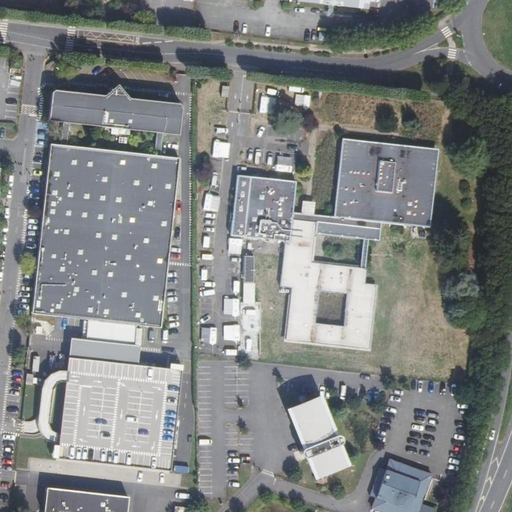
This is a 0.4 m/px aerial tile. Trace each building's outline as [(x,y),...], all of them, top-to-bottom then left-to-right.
[(367,0),(296,0),(297,1),(367,9),(367,0)] [(415,6),(406,5),(405,15),(414,16),(415,6)] [(117,86),(110,91),(102,96),(53,91),(51,91),(50,93),(48,121),(62,123),(60,145),(48,144),(31,314),(88,320),(137,325),(160,327),(166,262),(177,158),(161,156),(163,133),(178,135),(180,107),(181,105),(178,104),(128,99),(121,91),(117,86)] [(381,222),(429,227),(437,150),(397,146),(342,139),(334,217),(311,215),(299,214),(292,212),(295,182),(237,176),(230,236),(285,242),(280,287),(291,289),(285,340),(368,349),(375,285),(364,283),(365,269),(364,268),(368,240),(379,241),(381,222)] [(300,201),(299,214),(311,215),(313,203),(308,202),(300,201)] [(254,256),(244,256),(243,284),(253,284),(254,256)] [(137,325),(88,320),(86,339),(135,344),(137,325)] [(164,359),(159,359),(156,391),(161,391),(164,359)] [(323,398),(287,412),(315,485),(351,471),(323,398)] [(388,461),(371,511),(372,511),(420,511),(434,478),(388,461)] [(126,511),(128,498),(47,489),(44,511),(126,511)]
